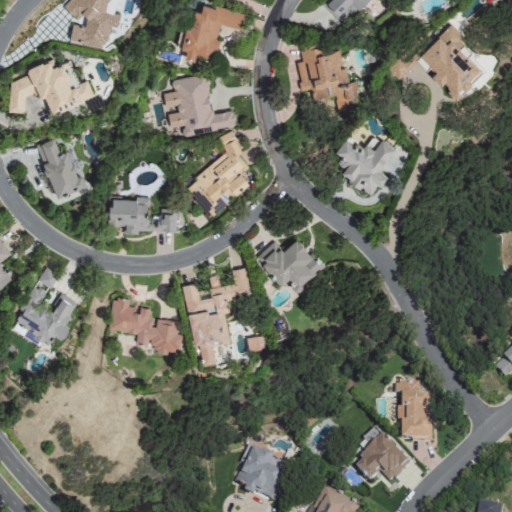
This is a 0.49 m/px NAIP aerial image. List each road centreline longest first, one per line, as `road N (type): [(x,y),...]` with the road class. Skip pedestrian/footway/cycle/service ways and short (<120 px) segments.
road 1 (residential): [(295,180),(227,241),(169,265),(100,263),(38,231),(0,179),(11,27),(29,0)]
road 2 (residential): [(293,0),(266,73),(279,152),(317,203),(383,260),(445,371),(492,427)]
road 3 (residential): [(511,409),(408,511)]
